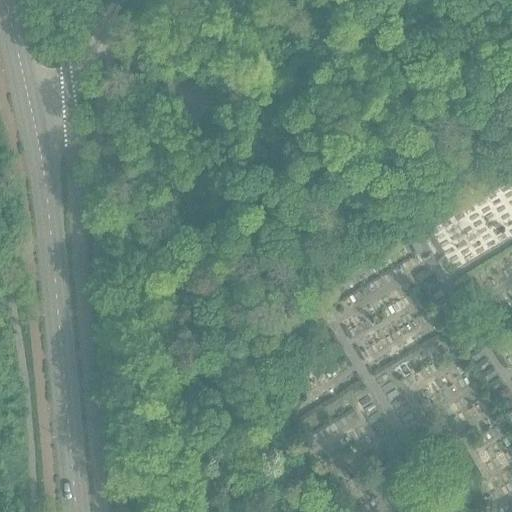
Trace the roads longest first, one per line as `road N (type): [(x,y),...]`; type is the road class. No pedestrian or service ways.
road 1 (residential): [(76,511),(53,249),(6,0)]
road 2 (unknown): [(148,271),(164,250),(252,187),(458,60),(511,9)]
road 3 (unknown): [(511,106),(293,247),(274,353),(227,330)]
road 4 (unknown): [(148,271),(140,351),(169,466),(199,511)]
road 5 (unknown): [(94,45),(148,271)]
